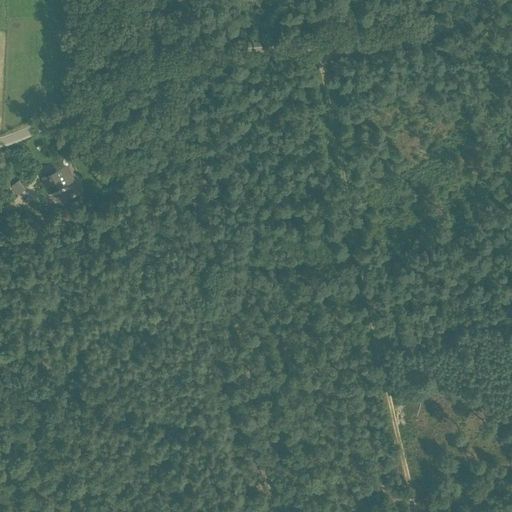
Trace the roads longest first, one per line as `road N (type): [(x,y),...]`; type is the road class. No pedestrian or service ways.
road 1 (unclassified): [(495,0),(388,41),(172,62),(0,143)]
road 2 (unknown): [(311,511),(286,471),(211,269),(172,62)]
road 3 (track): [(408,511),(317,50)]
road 4 (track): [(0,340),(113,407),(218,511)]
